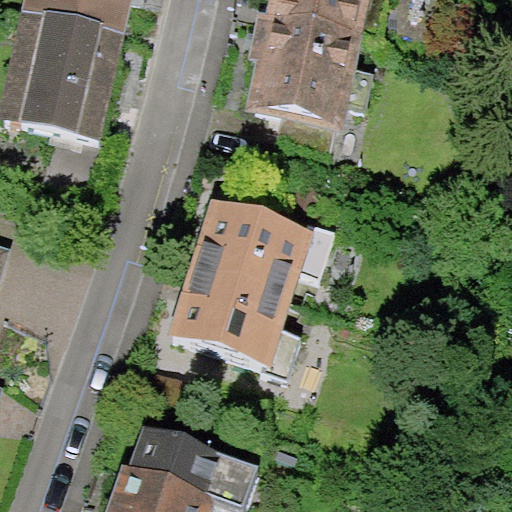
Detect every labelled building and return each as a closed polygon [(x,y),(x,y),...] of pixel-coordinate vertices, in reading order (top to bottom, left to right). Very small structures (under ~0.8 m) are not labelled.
[(36,0),(31,23),(46,26),(122,44),(128,19),(131,5),(140,7),(141,0),(36,0)] [(267,0),(267,3),(280,6),(275,27),(357,45),(378,49),(388,0),(267,0)] [(370,82),(350,77),(357,45),(275,27),(262,24),(253,69),(265,71),(264,80),(256,116),(281,121),(276,145),(329,159),(340,111),(363,116),(370,82)] [(54,141),(42,192),(101,210),(114,152),(98,148),(103,126),(109,100),(118,102),(123,78),(115,76),(122,44),(46,26),(22,133),(54,141)] [(304,242),(215,213),(203,250),(194,278),(287,309),(296,280),(318,287),(334,240),(308,231),(304,242)] [(287,386),(300,344),(278,337),(287,309),(194,278),(179,325),(173,344),(263,372),(261,378),(287,386)] [(223,511),(245,511),(258,477),(145,437),(130,479),(125,477),(112,511),(209,511),(212,508),(223,511)]
